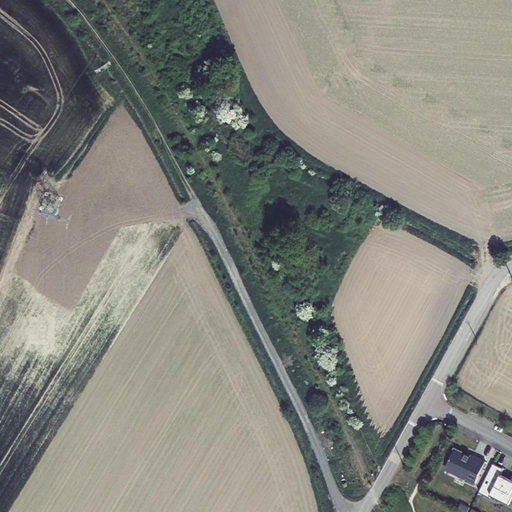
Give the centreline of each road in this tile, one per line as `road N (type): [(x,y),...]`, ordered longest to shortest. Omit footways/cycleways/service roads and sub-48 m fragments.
road 1 (track): [(348,511),(182,172),(102,45),(59,0)]
road 2 (unclassified): [(425,402),(494,279),(511,264)]
road 3 (unclassified): [(365,511),(425,402)]
